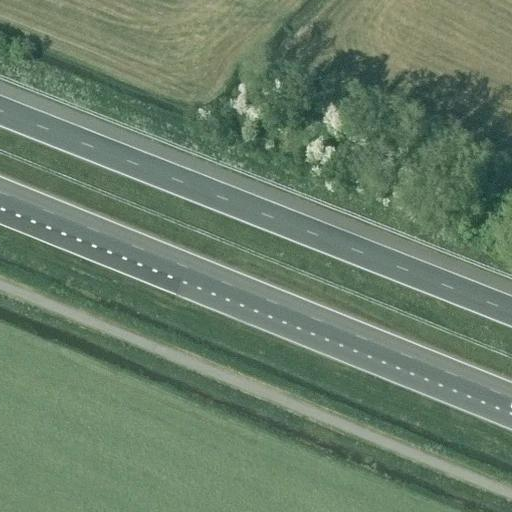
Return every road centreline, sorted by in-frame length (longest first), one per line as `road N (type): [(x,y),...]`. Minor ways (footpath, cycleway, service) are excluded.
road 1 (motorway): [(0,193),(511,397)]
road 2 (motorway): [(511,311),(0,110)]
